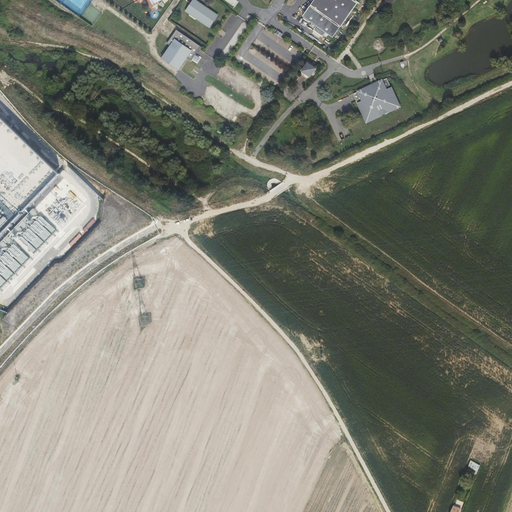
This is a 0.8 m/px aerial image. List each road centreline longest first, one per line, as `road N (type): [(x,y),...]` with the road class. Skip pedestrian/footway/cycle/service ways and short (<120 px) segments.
road 1 (unclassified): [(0,303),(93,211),(89,191),(0,97)]
road 2 (track): [(294,186),(511,344)]
road 3 (track): [(511,83),(288,189)]
road 4 (track): [(178,228),(67,155),(0,78)]
road 5 (track): [(178,228),(83,288),(0,377)]
road 6 (unclassified): [(0,353),(87,268),(158,226),(178,228)]
road 7 (unclassified): [(256,169),(247,163),(335,64)]
